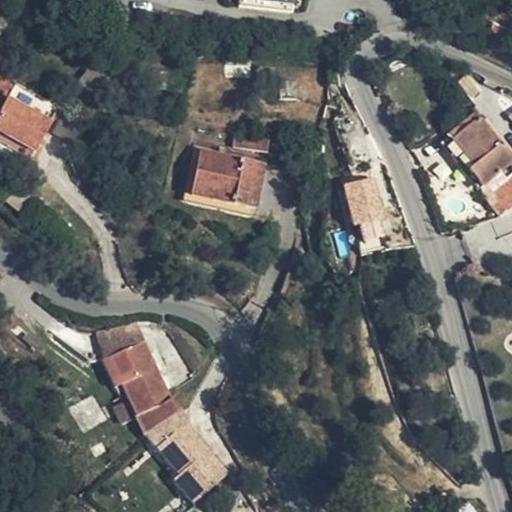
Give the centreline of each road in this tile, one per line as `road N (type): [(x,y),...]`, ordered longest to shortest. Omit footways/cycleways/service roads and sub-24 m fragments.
road 1 (residential): [(511,83),(415,45),(378,48),(359,64),(437,264),(503,511)]
road 2 (residential): [(299,511),(258,422),(235,342),(211,316),(178,302),(106,304),(59,293),(0,252)]
